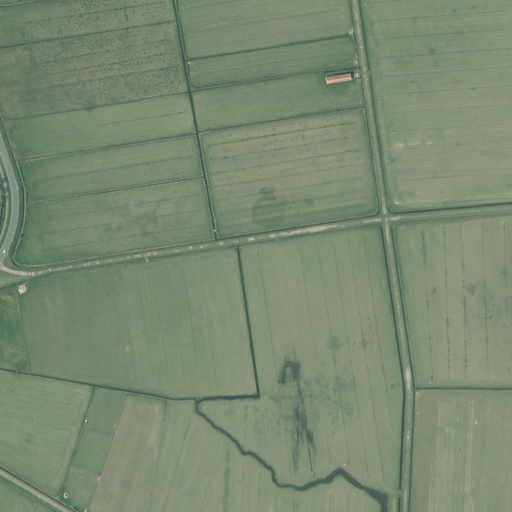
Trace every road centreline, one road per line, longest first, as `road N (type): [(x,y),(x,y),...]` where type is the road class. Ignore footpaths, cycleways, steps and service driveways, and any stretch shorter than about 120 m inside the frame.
road 1 (track): [(511,208),(273,233),(23,275),(0,267)]
road 2 (track): [(355,0),(411,388),(405,511)]
